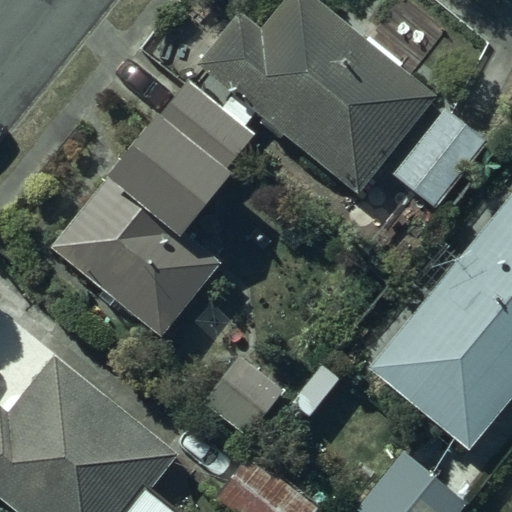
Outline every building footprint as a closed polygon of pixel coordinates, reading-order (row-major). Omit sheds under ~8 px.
[(300,0),(263,0),(200,79),(365,209),(442,111),(300,0)] [(192,250),(234,197),(223,188),(254,148),(186,95),(150,140),(160,147),(122,195),(115,189),(55,265),(158,346),(218,270),(192,250)] [(403,185),(446,218),(499,152),(456,118),(403,185)] [(511,219),(381,385),(476,459),(511,413),(511,219)] [(0,414),(0,508),(5,511),(159,511),(187,478),(41,363),(0,414)] [(206,411),(252,447),(286,403),(241,367),(206,411)] [(471,511),(408,462),(368,511),(471,511)] [(310,511),(249,464),(214,508),(219,511),(310,511)]
